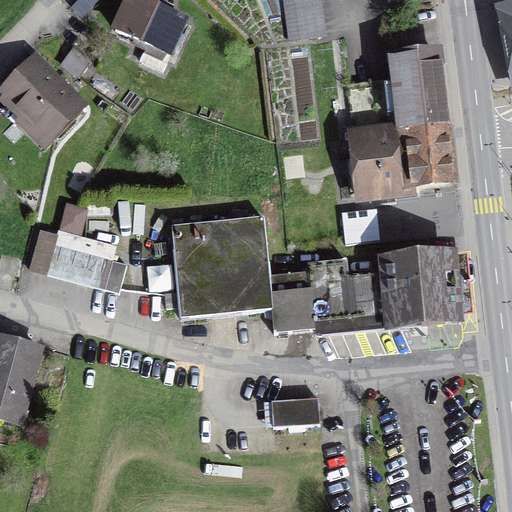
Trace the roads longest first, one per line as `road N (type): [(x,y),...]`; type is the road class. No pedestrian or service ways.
road 1 (residential): [(0,306),(285,368),(505,358)]
road 2 (primary): [(505,358),(464,0)]
